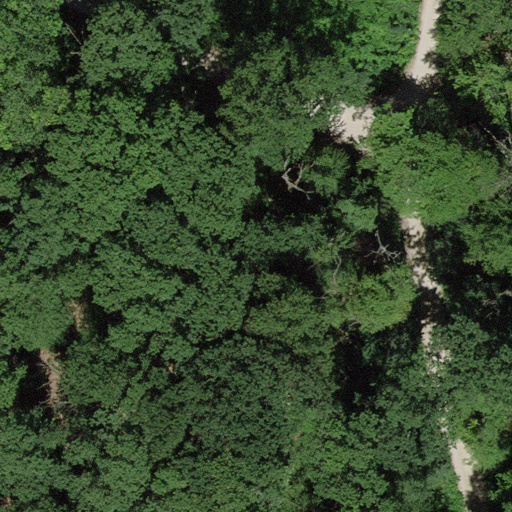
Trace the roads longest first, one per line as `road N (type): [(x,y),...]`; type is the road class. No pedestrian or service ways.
road 1 (track): [(434,0),(406,129),(338,129),(224,76),(102,0)]
road 2 (track): [(406,129),(484,511)]
